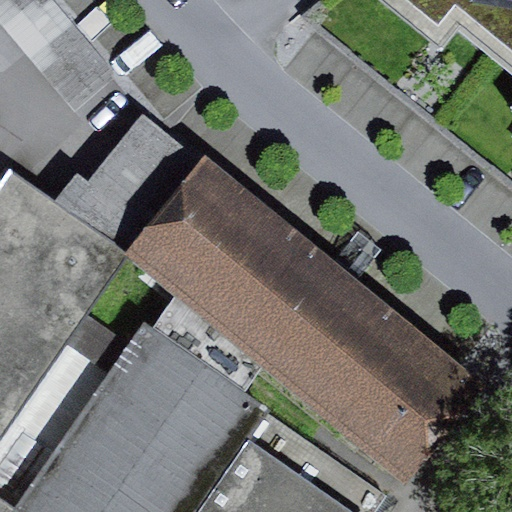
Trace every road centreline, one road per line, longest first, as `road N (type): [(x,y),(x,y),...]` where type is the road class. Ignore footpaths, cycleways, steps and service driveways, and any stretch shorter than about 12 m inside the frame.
road 1 (residential): [(164,0),(213,56),(511,309)]
road 2 (residential): [(511,374),(425,511)]
